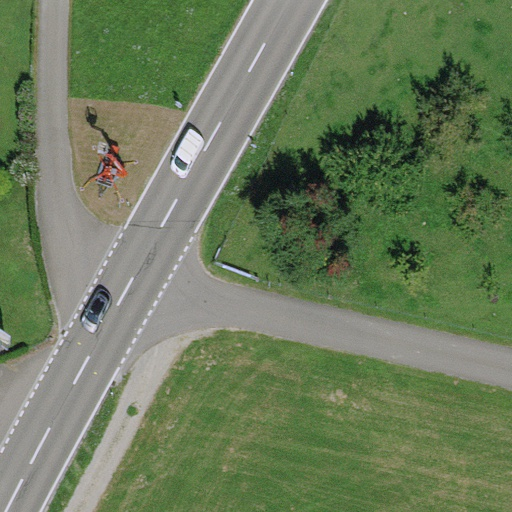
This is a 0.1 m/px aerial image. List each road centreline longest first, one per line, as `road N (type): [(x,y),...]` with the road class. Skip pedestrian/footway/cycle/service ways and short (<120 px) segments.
road 1 (residential): [(133,280),(511,373)]
road 2 (primary): [(133,280),(292,0)]
road 3 (residential): [(133,280),(101,269),(73,240),(57,180),(59,0)]
road 4 (primary): [(9,511),(133,280)]
road 5 (track): [(133,280),(155,367),(84,511)]
